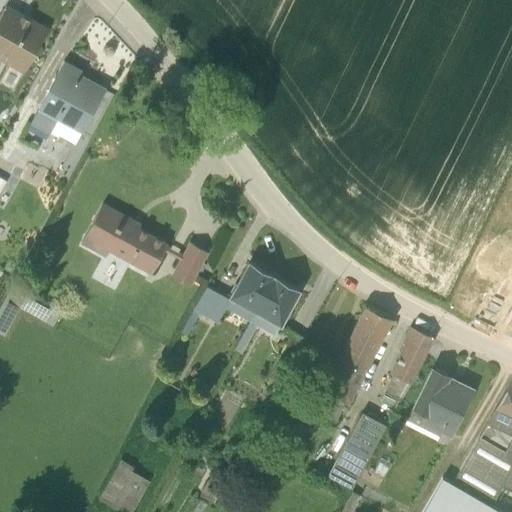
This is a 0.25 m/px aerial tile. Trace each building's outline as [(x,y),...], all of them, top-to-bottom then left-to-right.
[(47,23),(5,0),(0,10),(0,55),(22,68),(47,23)] [(56,132),(58,130),(74,139),(104,82),(80,69),(81,65),(63,55),(26,123),(44,134),(48,128),(56,132)] [(33,111),(38,99),(26,94),(21,106),(33,111)] [(0,166),(0,188),(8,170),(0,166)] [(102,197),(80,238),(104,251),(107,246),(149,268),(166,237),(137,222),(140,218),(102,197)] [(207,247),(188,236),(169,270),(189,280),(207,247)] [(248,316),(275,271),(246,256),(226,292),(205,281),(181,326),(186,328),(199,307),(216,317),(225,303),(248,316)] [(233,345),(239,348),(256,320),(273,329),(277,320),(279,321),(299,285),(275,271),(248,316),(233,345)] [(344,400),(389,314),(365,302),(364,302),(323,389),(344,400)] [(407,378),(430,333),(409,323),(387,367),(392,370),(383,388),(396,395),(405,377),(407,378)] [(302,335),(291,328),(265,371),(277,378),(302,335)] [(403,418),(444,439),(473,383),(430,362),(429,362),(409,403),(410,404),(403,418)] [(511,371),(452,477),(489,499),(501,478),(511,484),(511,371)] [(341,401),(324,392),(313,413),(330,422),(341,401)] [(384,420),(360,407),(326,471),(350,484),(384,420)] [(133,506),(151,467),(119,452),(100,491),(133,506)] [(389,457),(379,452),(371,467),(382,472),(389,457)] [(416,511),(511,511),(489,499),(452,477),(441,471),(416,511)] [(347,511),(359,489),(351,485),(336,511),(347,511)]
